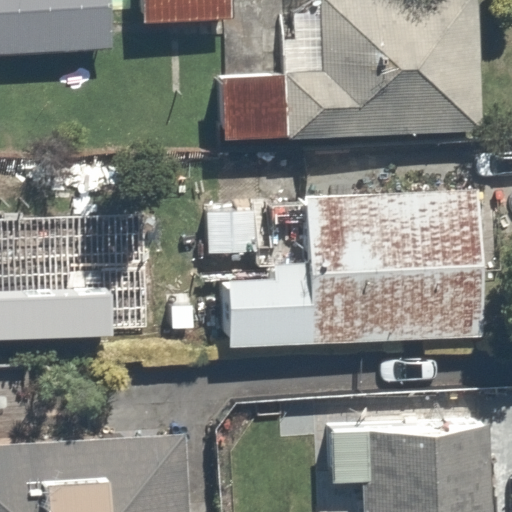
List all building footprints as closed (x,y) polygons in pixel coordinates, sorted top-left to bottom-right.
[(94,0),(0,0),(0,37),(96,31),(94,0)] [(217,0),(113,0),(113,10),(217,13),(217,0)] [(192,52),(193,118),(470,114),(468,0),(292,0),(293,51),(192,52)] [(177,149),(130,148),(128,199),(176,200),(177,149)] [(200,250),(200,328),(477,328),(477,177),(277,177),(277,250),(200,250)] [(479,511),(479,410),(346,411),(346,426),(311,427),(311,471),(340,471),(340,511),(479,511)] [(175,511),(176,412),(0,411),(0,511),(175,511)]
